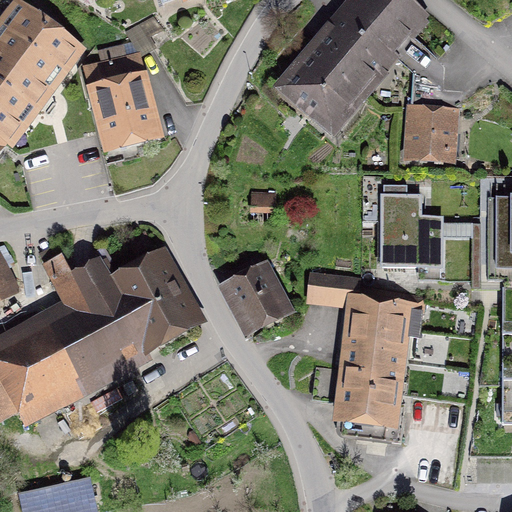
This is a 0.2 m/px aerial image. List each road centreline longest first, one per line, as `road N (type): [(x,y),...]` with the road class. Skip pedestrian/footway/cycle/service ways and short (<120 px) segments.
road 1 (residential): [(183,199),(201,276),(299,432),(330,511)]
road 2 (residential): [(286,0),(228,91),(183,199)]
road 3 (residential): [(183,199),(0,231)]
